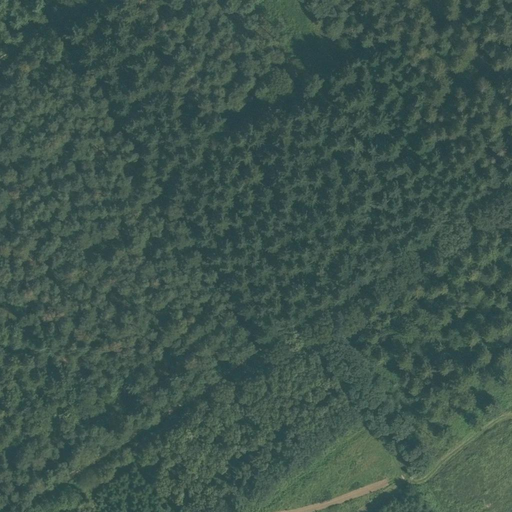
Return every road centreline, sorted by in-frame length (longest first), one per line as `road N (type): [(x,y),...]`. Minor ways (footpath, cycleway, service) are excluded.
road 1 (track): [(511,181),(10,511)]
road 2 (track): [(302,319),(408,469)]
